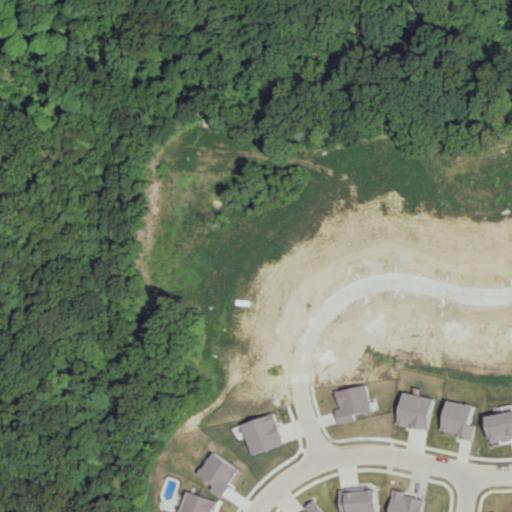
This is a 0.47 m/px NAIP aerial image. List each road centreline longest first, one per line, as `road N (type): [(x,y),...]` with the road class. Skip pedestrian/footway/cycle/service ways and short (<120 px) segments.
road 1 (residential): [(322,460),(299,386),(304,339),(346,289),(375,283),(478,298),(511,293)]
road 2 (residential): [(254,511),(284,480),(322,460),(368,453),(467,474),(511,474)]
